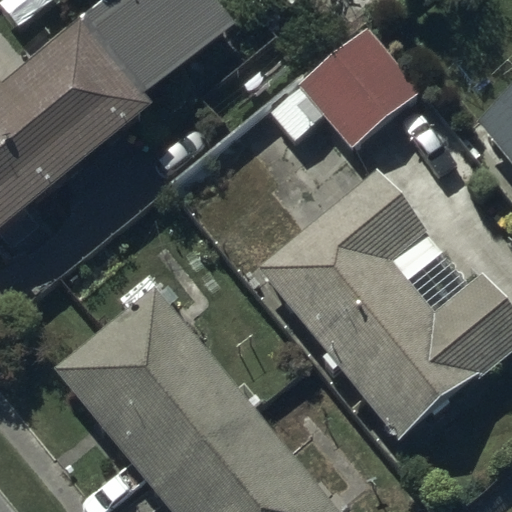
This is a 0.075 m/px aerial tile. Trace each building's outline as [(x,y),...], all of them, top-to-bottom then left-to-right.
[(236,42),(201,0),(131,0),(2,104),(0,100),(0,250),(153,128),(144,116),(236,42)] [(421,102),(368,37),(298,94),(300,97),(273,119),(296,148),(293,150),(307,167),(300,173),(312,188),(350,157),(352,159),(421,102)] [(511,105),(479,132),(511,173),(511,105)] [(379,182),(259,277),(397,453),(511,363),(511,324),(482,287),(469,297),(379,182)] [(326,511),(153,298),(55,378),(163,511),(326,511)]
